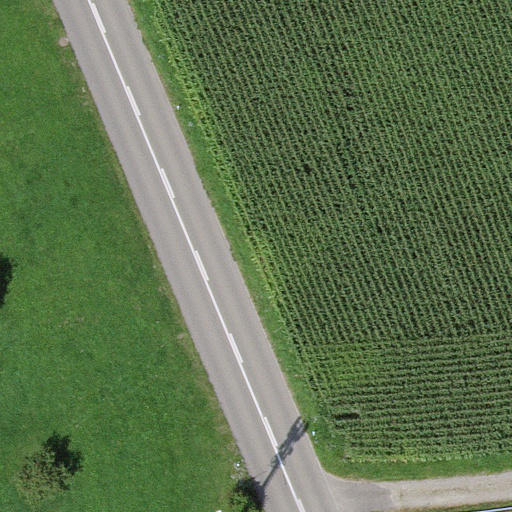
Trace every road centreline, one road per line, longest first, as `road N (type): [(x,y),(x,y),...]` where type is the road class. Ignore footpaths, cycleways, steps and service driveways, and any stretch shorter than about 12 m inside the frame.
road 1 (tertiary): [(310,511),(97,0)]
road 2 (track): [(303,491),(511,489)]
